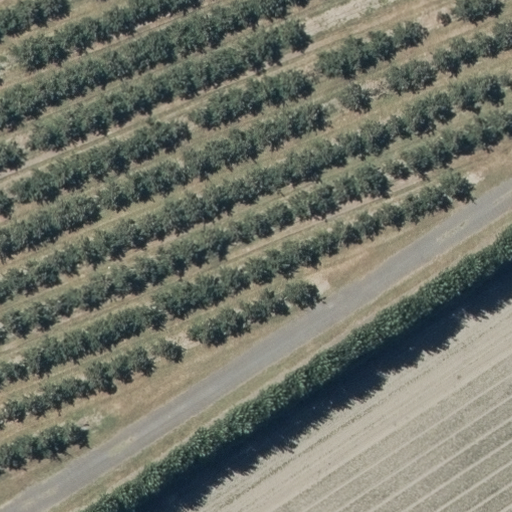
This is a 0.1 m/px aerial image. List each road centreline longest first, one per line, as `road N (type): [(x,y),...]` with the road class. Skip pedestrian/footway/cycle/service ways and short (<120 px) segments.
road 1 (unknown): [(30,511),(511,212)]
road 2 (unknown): [(178,511),(511,297)]
